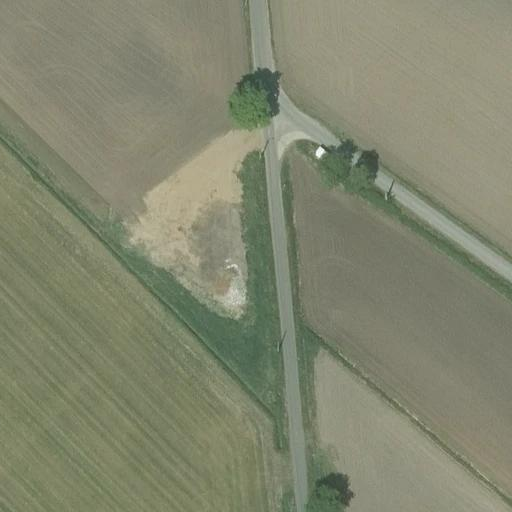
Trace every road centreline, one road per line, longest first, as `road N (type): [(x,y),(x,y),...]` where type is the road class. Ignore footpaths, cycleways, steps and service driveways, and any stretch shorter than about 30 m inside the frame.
road 1 (unclassified): [(307,511),(270,109)]
road 2 (unclassified): [(270,109),(511,280)]
